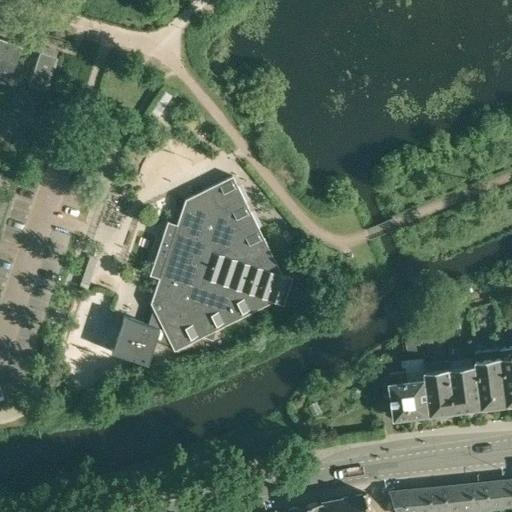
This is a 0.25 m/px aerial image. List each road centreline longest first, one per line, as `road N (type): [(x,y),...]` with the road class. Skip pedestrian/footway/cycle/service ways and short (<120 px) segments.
road 1 (unclassified): [(176,511),(370,466)]
road 2 (unclassified): [(370,466),(511,447)]
